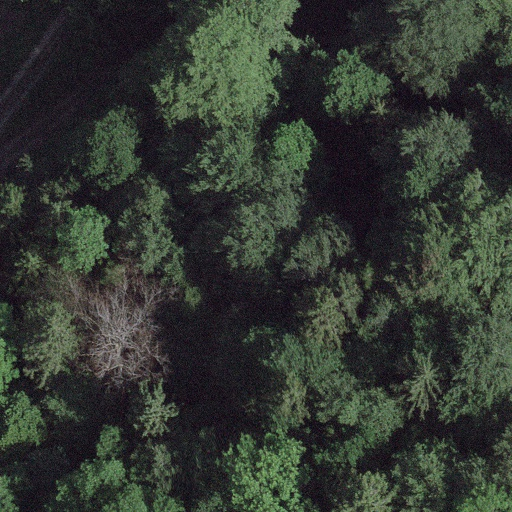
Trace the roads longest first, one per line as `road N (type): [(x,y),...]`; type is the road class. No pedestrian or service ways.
road 1 (track): [(0,163),(201,0)]
road 2 (track): [(0,107),(78,0)]
